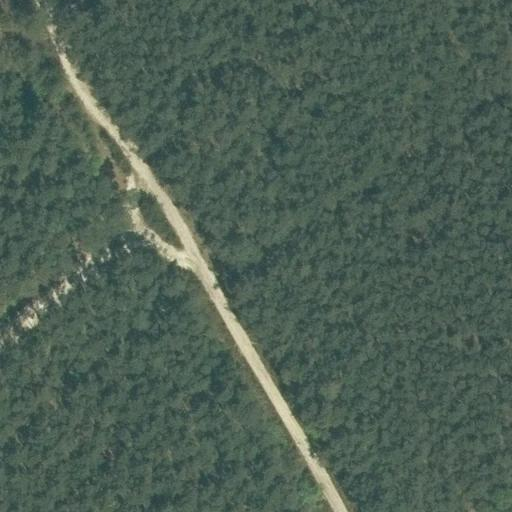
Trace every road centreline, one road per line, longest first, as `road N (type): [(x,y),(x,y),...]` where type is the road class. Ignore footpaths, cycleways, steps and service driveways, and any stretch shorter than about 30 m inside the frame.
road 1 (track): [(337,511),(169,217),(95,119),(24,0)]
road 2 (track): [(169,217),(0,318)]
